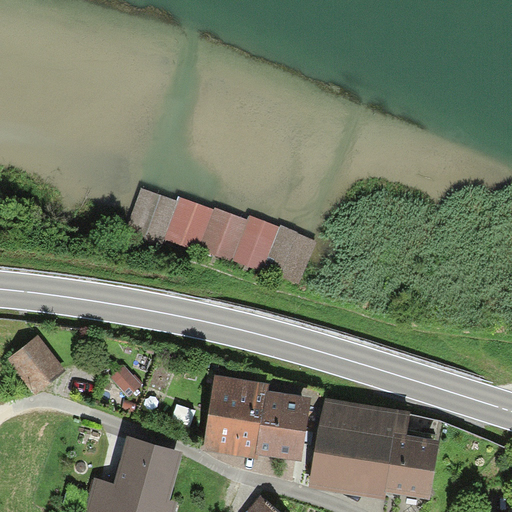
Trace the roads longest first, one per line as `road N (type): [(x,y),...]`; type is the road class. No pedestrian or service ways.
road 1 (primary): [(511,410),(199,319),(0,289)]
road 2 (residential): [(357,511),(58,403),(0,416)]
